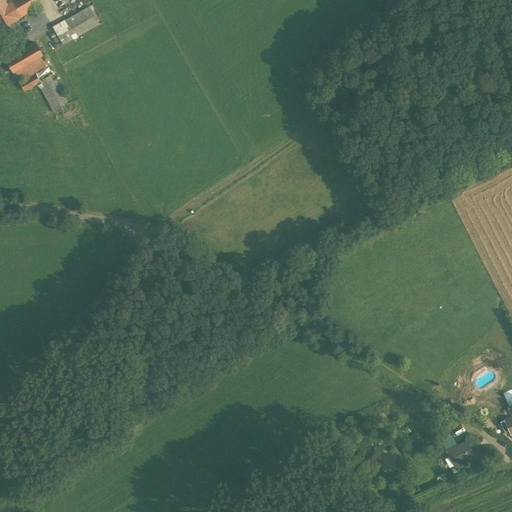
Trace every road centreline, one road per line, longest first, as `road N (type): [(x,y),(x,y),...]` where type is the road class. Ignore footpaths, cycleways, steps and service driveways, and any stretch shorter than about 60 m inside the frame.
road 1 (track): [(495,0),(174,222),(143,232)]
road 2 (track): [(494,442),(180,237),(143,232)]
road 3 (unclassified): [(0,202),(143,232),(135,253),(0,401)]
road 4 (track): [(510,453),(397,511)]
